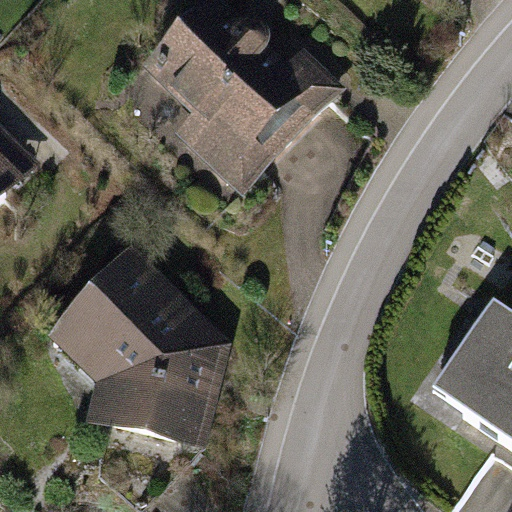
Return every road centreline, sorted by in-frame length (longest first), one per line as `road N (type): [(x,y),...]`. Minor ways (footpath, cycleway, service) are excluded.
road 1 (residential): [(319,411),(372,265),(480,96),(511,62)]
road 2 (residential): [(392,511),(319,411)]
